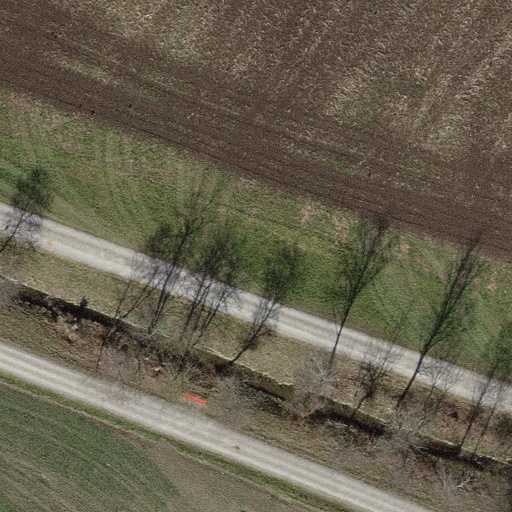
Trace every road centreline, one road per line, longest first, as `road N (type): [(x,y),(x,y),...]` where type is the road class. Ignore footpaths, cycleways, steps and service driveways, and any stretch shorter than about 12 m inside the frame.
road 1 (track): [(511,400),(0,215)]
road 2 (track): [(0,356),(404,511)]
